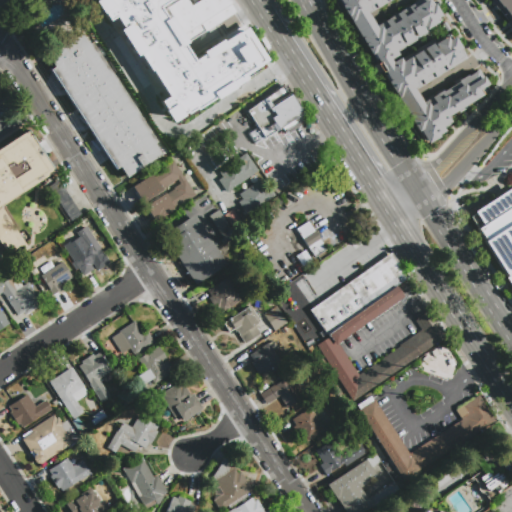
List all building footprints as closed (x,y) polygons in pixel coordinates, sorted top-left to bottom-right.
[(184,0),(188,6),(197,0),(224,0),(230,9),(186,37),(187,40),(184,43),(193,58),(245,24),(271,63),(181,122),(170,120),(98,7),(98,0),(184,0)] [(463,53),(465,58),(417,87),(416,86),(412,89),(413,90),(399,98),(371,52),(369,53),(358,36),(336,0),(390,0),(372,11),(371,9),(366,12),(374,26),(416,0),(429,0),(442,19),(427,28),(430,32),(405,47),(403,45),(394,51),(397,55),(389,60),(391,62),(398,58),(400,61),(449,31),(463,53)] [(511,0),(511,24),(509,26),(504,19),(506,17),(498,6),(495,7),(489,0),(511,0)] [(161,155),(125,178),(118,166),(114,169),(49,69),(54,66),(47,55),(81,33),(88,44),(91,42),(156,141),(153,143),(161,155)] [(399,98),(413,90),(421,103),(477,69),(490,90),(450,114),(454,122),(444,128),(445,130),(437,135),(437,136),(427,143),(399,98)] [(247,110),(253,106),(282,86),(303,119),(284,132),(281,127),(255,144),(253,142),(247,133),(257,126),(253,120),(247,110)] [(0,147),(25,131),(52,172),(0,206),(0,147)] [(245,153),(258,172),(226,193),(218,181),(223,178),(218,172),(245,153)] [(172,160),(195,195),(154,222),(132,187),(172,160)] [(70,219),(48,186),(58,180),(79,213),(70,219)] [(241,200),(238,195),(259,180),(264,187),(267,185),(274,196),(246,215),(237,203),(241,200)] [(469,217),(475,214),(473,211),(511,186),(511,288),(482,242),(483,241),(476,229),(477,228),(469,217)] [(0,240),(0,208),(2,207),(27,242),(10,254),(0,240)] [(208,216),(218,210),(235,237),(223,245),(220,240),(223,239),(208,216)] [(194,284),(167,241),(170,238),(166,232),(193,214),(225,264),(194,284)] [(296,230),(309,222),(325,246),(324,247),(327,253),(315,261),(296,230)] [(84,278),(63,246),(73,239),(81,250),(86,246),(76,232),(86,226),(100,248),(98,249),(104,257),(94,264),(97,269),(84,278)] [(328,334),(310,312),(391,255),(409,280),(400,285),(328,334)] [(61,261),(71,277),(59,284),(62,288),(52,295),(45,283),(40,275),(61,261)] [(28,282),(40,301),(35,304),(37,306),(25,314),(24,312),(18,315),(3,291),(0,293),(0,275),(2,274),(6,280),(8,279),(16,290),(28,282)] [(208,291),(226,279),(240,301),(222,313),(220,309),(216,311),(208,299),(211,297),(208,291)] [(400,285),(407,296),(339,343),(361,374),(402,346),(401,344),(423,329),(415,319),(429,310),(447,336),(354,400),(315,343),(328,334),(400,285)] [(244,344),(239,335),(238,336),(233,329),(229,332),(223,323),(231,318),(230,317),(246,307),(247,308),(252,305),(256,313),(255,314),(260,322),(255,325),(261,333),(244,344)] [(264,315),(276,307),(286,322),(275,330),(264,315)] [(0,309),(9,324),(0,330),(0,309)] [(146,331),(153,341),(134,354),(130,348),(121,354),(111,338),(119,333),(118,332),(134,321),(142,333),(146,331)] [(253,361),(249,355),(257,349),(267,343),(282,365),(264,377),(261,372),(258,374),(250,363),(253,361)] [(138,359),(158,347),(166,359),(161,361),(162,363),(167,360),(173,372),(153,384),(151,380),(143,384),(138,375),(145,371),(138,359)] [(110,396),(101,402),(78,367),(82,364),(80,362),(92,354),(93,356),(98,353),(113,375),(105,381),(102,377),(99,379),(110,396)] [(83,412),(73,419),(49,382),(71,368),(88,394),(76,401),(83,412)] [(265,404),(259,394),(298,369),(306,380),(294,387),(302,398),(286,409),(278,396),(265,404)] [(183,385),(190,396),(193,394),(202,408),(182,421),(178,415),(175,417),(168,406),(166,407),(158,395),(178,383),(181,387),(183,385)] [(17,425),(9,413),(12,412),(8,406),(26,394),(34,407),(45,400),(51,409),(22,427),(19,423),(17,425)] [(478,395),(494,420),(403,479),(358,410),(373,400),(408,454),(461,419),(455,410),(469,401),(478,395)] [(301,439),(293,427),(296,425),(292,419),(310,407),(324,430),(306,442),(303,437),(301,439)] [(19,437),(53,415),(55,419),(58,417),(63,425),(60,426),(67,437),(68,436),(72,442),(38,465),(19,437)] [(158,432),(151,444),(148,443),(145,448),(138,445),(134,452),(120,444),(115,453),(107,448),(116,431),(117,432),(123,422),(132,428),(139,415),(158,426),(156,431),(158,432)] [(326,474),(320,465),(323,463),(315,451),(331,441),(345,463),(326,474)] [(347,464),(342,455),(353,448),(351,444),(357,441),(365,453),(347,464)] [(336,499),(326,484),(374,453),(380,462),(370,468),(374,474),(367,479),(369,481),(359,488),(366,498),(393,481),(398,489),(372,506),(371,505),(360,511),(345,511),(337,498),(336,499)] [(239,472),(251,489),(219,510),(213,501),(223,493),(212,476),(225,456),(236,473),(239,472)] [(57,489),(49,477),(52,476),(48,470),(66,458),(72,467),(81,460),(90,473),(62,492),(60,488),(57,489)] [(157,475),(166,492),(164,494),(159,503),(156,505),(156,503),(146,509),(144,505),(142,506),(122,469),(142,458),(153,478),(157,475)] [(393,469),(388,472),(385,467),(389,464),(393,469)] [(398,477),(394,479),(390,472),(393,470),(398,477)] [(504,477),(510,485),(488,500),(484,494),(480,493),(478,491),(477,488),(478,484),(472,477),(481,471),(484,474),(488,472),(491,476),(495,473),(497,475),(499,473),(502,478),(504,477)] [(399,490),(396,484),(400,481),(404,487),(399,490)] [(70,511),(65,504),(90,489),(104,511),(70,511)] [(177,496),(190,501),(189,504),(195,506),(192,511),(165,511),(172,496),(176,498),(177,496)] [(256,499),(260,505),(264,511),(226,511),(234,507),(234,508),(251,497),(253,501),(256,499)]
